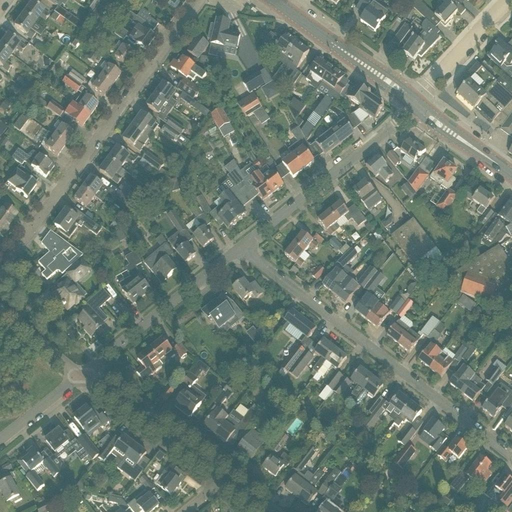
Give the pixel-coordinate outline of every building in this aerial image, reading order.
[(90,14),(98,3),(94,0),(93,0),(86,11),(90,14)] [(363,0),(362,2),(356,10),(363,15),(363,14),(365,15),(365,16),(360,22),(368,28),(368,29),(373,33),(374,32),(375,33),(390,13),(371,0),(363,0)] [(426,20),(427,21),(433,15),(417,0),(413,0),(410,5),(426,20)] [(465,11),(453,0),(441,0),(446,4),(435,17),(445,26),(457,13),(461,16),(465,11)] [(43,11),(39,9),(31,3),(31,4),(23,15),(34,24),(39,17),(45,22),(49,16),(43,11)] [(137,18),(154,30),(158,25),(147,17),(149,15),(142,10),(137,18)] [(30,30),(34,24),(23,15),(14,26),(14,27),(25,35),(32,40),(36,34),(30,30)] [(84,26),(69,15),(65,21),(79,31),(84,26)] [(154,30),(137,18),(132,23),(137,27),(131,36),(119,28),(114,35),(122,42),(125,38),(128,40),(127,41),(134,46),(136,44),(145,51),(154,39),(150,36),(154,30)] [(237,50),(240,37),(227,34),(230,24),(223,22),(223,21),(218,20),(218,21),(217,21),(215,27),(211,26),(208,40),(212,41),(208,56),(216,58),(218,51),(223,52),(224,47),(237,50)] [(422,44),(421,58),(440,39),(437,36),(439,33),(427,21),(426,20),(422,24),(422,25),(422,26),(421,27),(421,28),(421,29),(422,30),(422,31),(423,32),(416,40),(422,44)] [(417,56),(421,58),(422,44),(416,40),(408,34),(412,29),(405,24),(392,43),(399,48),(401,44),(406,48),(402,54),(413,62),(417,56)] [(7,36),(0,45),(0,47),(11,56),(16,50),(21,54),(26,48),(19,43),(19,44),(7,35),(7,36)] [(278,53),(287,59),(299,42),(297,41),(295,43),(286,36),(281,43),(279,41),(280,38),(281,38),(271,35),(272,35),(271,36),(271,35),(267,40),(268,41),(265,45),(272,51),(277,55),(278,53)] [(198,60),(209,46),(198,38),(187,52),(198,60)] [(511,49),(511,51),(500,41),(495,46),(497,48),(488,58),(504,73),(511,80),(511,78),(511,49)] [(299,42),(287,59),(294,64),(293,66),(297,69),(309,53),(298,44),(299,42)] [(126,67),(134,56),(118,44),(114,50),(118,52),(114,58),(126,67)] [(11,56),(0,47),(0,66),(2,67),(1,68),(8,73),(12,66),(6,62),(11,56)] [(99,56),(93,52),(87,60),(93,64),(99,56)] [(203,81),(206,77),(179,57),(171,68),(181,76),(178,80),(183,83),(178,90),(183,94),(193,101),(201,91),(186,80),(188,77),(193,82),(197,76),(203,81)] [(201,57),(199,64),(208,66),(210,59),(201,57)] [(329,77),(334,69),(326,63),(325,64),(320,61),(309,75),(306,80),(311,84),(309,86),(317,91),(328,76),(329,77)] [(100,78),(112,86),(120,75),(104,63),(100,69),(104,72),(100,78)] [(511,87),(501,78),(496,83),(477,65),(460,84),(464,88),(457,95),(474,111),(476,109),(492,124),(494,122),(502,127),(511,113),(511,87)] [(306,143),(345,89),(345,88),(343,91),(337,86),(344,77),(334,69),(329,77),(328,76),(317,91),(326,98),(301,133),(306,143)] [(85,81),(72,71),(68,76),(81,86),(85,81)] [(294,86),(301,76),(295,71),(288,82),(294,86)] [(264,85),(258,75),(243,84),(249,94),(264,85)] [(81,87),(66,77),(62,83),(76,94),(81,87)] [(112,86),(100,78),(95,84),(91,81),(88,86),(103,98),(112,86)] [(260,90),(267,100),(279,93),(272,82),(260,90)] [(32,86),(27,83),(23,88),(28,92),(32,86)] [(10,90),(16,95),(21,89),(14,84),(10,90)] [(175,93),(171,91),(163,85),(155,96),(173,109),(176,105),(171,102),(176,95),(175,93)] [(360,110),(370,97),(371,96),(367,93),(368,92),(361,87),(360,88),(356,85),(352,91),(347,87),(340,97),(345,100),(347,98),(361,108),(359,110),(360,110)] [(77,108),(89,117),(98,106),(82,94),(77,100),(81,103),(77,108)] [(193,101),(183,94),(180,99),(198,113),(200,111),(209,117),(211,114),(193,101)] [(246,119),(262,109),(254,95),(237,105),(246,119)] [(173,109),(155,96),(147,107),(158,115),(159,115),(160,116),(165,109),(164,108),(166,104),(173,109)] [(370,97),(360,110),(374,121),(384,108),(381,106),(382,104),(375,99),(374,101),(370,97)] [(64,111),(51,102),(46,109),(59,118),(64,111)] [(81,128),(89,117),(77,108),(72,104),(63,115),(81,128)] [(296,118),(300,114),(289,106),(287,107),(288,108),(294,121),(296,118)] [(230,124),(227,119),(222,109),(210,116),(219,131),(230,124)] [(351,131),(356,127),(349,118),(338,111),(335,116),(338,119),(342,124),(330,133),(340,146),(342,144),(343,146),(350,140),(349,139),(354,135),(351,131)] [(511,138),(511,113),(502,127),(500,130),(511,138)] [(141,115),(132,127),(143,135),(149,139),(149,140),(154,133),(159,127),(152,122),(142,114),(141,115)] [(349,118),(356,127),(361,124),(353,114),(349,118)] [(12,128),(19,133),(27,121),(21,117),(12,128)] [(166,126),(181,137),(185,131),(166,118),(163,123),(166,126)] [(299,129),(303,123),(296,118),(294,121),(299,129)] [(57,132),(53,137),(65,146),(73,135),(57,123),(53,129),(57,132)] [(181,137),(166,126),(162,132),(177,142),(181,137)] [(145,145),(149,139),(143,135),(132,127),(123,140),(134,148),(134,147),(140,152),(145,146),(145,145)] [(288,150),(293,157),(303,171),(314,163),(303,149),(308,145),(307,143),(306,143),(301,133),(299,129),(291,134),(298,143),(288,150)] [(41,146),(49,151),(57,157),(65,146),(53,137),(48,133),(43,140),(45,141),(41,146)] [(340,146),(330,133),(316,144),(315,143),(309,147),(317,157),(322,153),(325,157),(331,153),(332,154),(339,149),(338,148),(340,146)] [(409,141),(400,153),(408,158),(420,167),(426,159),(422,156),(426,151),(418,145),(416,147),(409,141)] [(109,160),(120,169),(125,162),(131,167),(136,160),(130,156),(129,157),(117,148),(117,149),(109,160)] [(24,163),(45,179),(54,167),(39,156),(34,163),(17,151),(11,159),(21,166),(24,163)] [(142,160),(165,177),(167,174),(161,170),(164,166),(147,153),(142,160)] [(387,157),(393,165),(395,168),(401,164),(392,153),(387,157)] [(303,171),(293,157),(283,165),(293,179),(303,171)] [(385,182),(393,176),(387,168),(377,157),(366,167),(376,178),(379,175),(385,182)] [(116,175),(120,169),(109,160),(100,171),(100,172),(118,185),(122,180),(116,175)] [(251,165),(273,194),(284,186),(273,172),(270,174),(265,167),(262,170),(256,161),(251,165)] [(234,162),(225,169),(230,175),(227,177),(235,187),(240,193),(246,187),(244,180),(234,162)] [(448,191),(450,189),(456,180),(452,178),(457,172),(444,163),(438,171),(436,170),(430,179),(441,187),(440,188),(446,193),(436,208),(445,214),(457,197),(448,191)] [(252,188),(257,194),(263,202),(273,194),(251,165),(250,166),(255,172),(249,176),(255,185),(252,188)] [(418,169),(408,184),(416,194),(429,177),(418,169)] [(36,187),(15,171),(4,186),(14,193),(15,192),(26,200),(36,187)] [(103,195),(107,190),(91,178),(83,189),(95,198),(102,203),(106,197),(103,195)] [(118,191),(132,201),(133,202),(137,196),(130,191),(132,189),(124,183),(118,191)] [(362,212),(367,219),(371,216),(369,213),(381,203),(378,199),(365,183),(360,187),(359,187),(355,190),(355,191),(355,192),(355,191),(354,192),(362,202),(361,203),(366,209),(362,212)] [(402,189),(410,199),(415,195),(407,185),(402,189)] [(132,201),(118,191),(114,187),(110,192),(128,205),(132,201)] [(95,198),(83,189),(74,200),(90,212),(95,206),(90,203),(95,198)] [(242,210),(246,207),(232,190),(223,197),(217,190),(213,193),(223,205),(237,222),(238,222),(239,222),(241,220),(241,219),(246,215),(242,210)] [(486,211),(488,208),(493,200),(480,191),(477,195),(471,191),(466,198),(472,203),(473,202),(481,208),(477,213),(481,216),(485,211),(486,211)] [(208,208),(201,197),(195,200),(202,212),(208,208)] [(348,223),(352,220),(358,228),(366,222),(354,206),(347,212),(340,203),(329,212),(338,223),(344,219),(344,218),(348,223)] [(480,243),(486,247),(490,250),(501,243),(506,236),(511,240),(511,238),(511,206),(508,204),(497,220),(493,217),(476,238),(481,242),(480,243)] [(237,222),(223,205),(210,215),(214,219),(220,227),(224,224),(228,230),(233,225),(235,225),(236,224),(237,222)] [(0,236),(3,238),(9,231),(7,230),(17,216),(5,208),(4,208),(2,206),(0,209),(0,236)] [(190,209),(197,219),(202,216),(195,206),(190,209)] [(55,226),(60,230),(58,232),(69,240),(76,230),(72,227),(74,223),(81,228),(83,226),(97,237),(102,230),(84,216),(81,221),(66,211),(66,212),(64,215),(55,226)] [(186,231),(174,212),(167,216),(180,235),(186,231)] [(331,228),(338,223),(329,212),(318,221),(326,232),(327,231),(331,237),(335,233),(331,228)] [(488,212),(479,223),(484,227),(493,215),(488,212)] [(444,260),(436,249),(413,220),(391,237),(414,266),(416,265),(424,275),(444,260)] [(190,232),(197,241),(203,249),(214,241),(204,229),(204,230),(201,226),(197,230),(195,228),(190,232)] [(62,256),(70,249),(80,260),(84,256),(78,252),(51,232),(50,233),(51,233),(45,240),(41,245),(47,251),(48,250),(50,253),(38,264),(46,272),(42,276),(47,281),(54,275),(57,272),(60,273),(62,275),(73,266),(70,263),(69,264),(62,256)] [(313,242),(310,240),(302,233),(293,244),(304,253),(309,247),(315,251),(318,247),(313,242)] [(463,237),(469,244),(474,239),(468,233),(463,237)] [(187,245),(182,239),(172,247),(179,256),(185,264),(196,256),(187,245)] [(328,244),(337,253),(342,248),(333,239),(328,244)] [(162,284),(177,271),(166,259),(172,254),(166,244),(144,263),(155,276),(162,284)] [(299,259),(304,253),(293,244),(285,256),(295,264),(296,264),(301,268),(304,263),(299,259)] [(495,308),(511,296),(511,266),(511,267),(499,247),(437,287),(460,295),(461,294),(491,305),(490,306),(495,308)] [(343,258),(337,264),(343,270),(357,256),(352,250),(351,251),(343,258)] [(140,280),(142,279),(136,267),(142,264),(136,252),(125,258),(129,266),(125,268),(131,279),(119,286),(123,293),(133,305),(135,304),(136,306),(142,301),(141,299),(150,292),(140,280)] [(81,262),(61,280),(64,284),(53,294),(63,306),(65,308),(68,311),(75,304),(77,305),(83,299),(84,297),(84,295),(81,291),(79,291),(77,292),(72,286),(89,271),(81,262)] [(326,273),(320,267),(311,276),(317,281),(326,273)] [(358,285),(365,290),(377,274),(371,269),(358,285)] [(349,284),(360,273),(357,270),(355,272),(347,279),(346,281),(334,295),(346,304),(353,295),(356,291),(351,287),(348,291),(345,289),(349,284)] [(334,295),(346,281),(347,279),(337,271),(331,278),(330,277),(323,286),(334,295)] [(371,295),(383,279),(377,274),(365,290),(371,295)] [(233,289),(239,297),(243,302),(252,294),(256,299),(262,294),(255,284),(256,284),(255,283),(249,288),(244,281),(233,289)] [(91,336),(103,325),(97,319),(102,314),(97,308),(99,306),(101,308),(111,299),(103,290),(81,309),(84,312),(89,308),(90,310),(79,320),(80,320),(87,328),(85,329),(91,336)] [(374,311),(378,306),(379,304),(368,295),(363,302),(362,302),(355,312),(366,320),(374,311)] [(464,296),(458,304),(471,313),(476,306),(464,296)] [(389,310),(396,316),(405,304),(398,298),(389,310)] [(408,300),(405,304),(396,316),(402,320),(400,323),(398,322),(394,327),(387,336),(398,345),(409,331),(414,325),(404,318),(414,305),(408,300)] [(211,320),(219,331),(227,324),(231,329),(245,318),(233,303),(223,311),(216,302),(210,307),(209,306),(205,311),(202,313),(209,322),(211,320)] [(377,329),(384,321),(385,319),(389,314),(378,306),(374,311),(366,320),(377,329)] [(291,337),(304,321),(292,312),(285,321),(280,327),(285,331),(285,332),(291,337)] [(428,340),(434,331),(440,323),(432,318),(421,333),(419,332),(416,336),(409,331),(398,345),(409,354),(416,345),(420,339),(423,336),(428,340)] [(304,345),(316,330),(304,321),(291,337),(298,342),(299,341),(304,345)] [(253,328),(245,333),(254,346),(262,341),(253,328)] [(261,328),(256,332),(261,338),(266,335),(261,328)] [(441,337),(434,331),(428,340),(434,345),(441,337)] [(175,356),(169,349),(162,341),(150,351),(163,367),(170,361),(169,360),(175,356)] [(326,362),(335,350),(324,342),(315,353),(322,359),(316,366),(317,367),(313,372),(317,374),(326,362)] [(418,361),(430,370),(442,354),(443,352),(437,347),(435,349),(431,345),(418,361)] [(174,350),(181,360),(187,356),(179,346),(174,350)] [(288,375),(289,374),(305,352),(298,347),(281,369),(288,375)] [(461,362),(464,357),(468,352),(463,348),(453,361),(458,365),(461,362)] [(468,352),(462,361),(466,364),(476,351),(472,348),(468,352)] [(338,371),(340,367),(346,359),(335,350),(326,362),(317,374),(323,379),(332,367),(338,371)] [(150,377),(158,370),(163,367),(150,351),(137,361),(143,368),(136,373),(143,382),(150,377)] [(301,375),(313,359),(305,352),(289,374),(296,379),(299,375),(301,375)] [(448,359),(442,354),(430,370),(441,378),(452,364),(448,360),(448,359)] [(486,381),(493,387),(507,368),(497,361),(493,367),(496,369),(491,375),(486,381)] [(462,394),(475,377),(463,368),(457,376),(450,385),(462,394)] [(351,382),(358,387),(352,395),(356,399),(363,390),(372,378),(361,370),(360,370),(351,382)] [(332,392),(343,378),(335,372),(324,386),(332,392)] [(190,374),(182,385),(190,390),(192,387),(197,380),(190,374)] [(478,379),(475,377),(462,394),(474,403),(486,388),(481,384),(482,382),(478,379)] [(343,378),(332,392),(340,398),(351,384),(343,378)] [(382,387),(372,378),(363,390),(356,399),(351,406),(353,407),(355,407),(357,407),(359,406),(361,404),(368,394),(374,399),(383,387),(382,386),(382,387)] [(160,399),(165,403),(174,392),(168,387),(160,399)] [(182,398),(176,406),(191,418),(197,410),(201,404),(200,404),(206,397),(200,393),(192,387),(190,390),(187,393),(186,393),(182,398)] [(508,409),(511,403),(511,392),(509,396),(507,399),(496,390),(489,399),(490,400),(482,410),(494,419),(502,408),(501,408),(503,405),(508,409)] [(220,412),(220,409),(226,400),(227,401),(229,400),(221,394),(206,414),(211,418),(204,427),(205,428),(210,432),(215,436),(224,424),(229,418),(220,412)] [(410,404),(399,395),(390,407),(396,412),(390,419),(395,423),(401,416),(410,404)] [(372,416),(383,401),(378,398),(367,412),(372,416)] [(383,401),(372,416),(360,431),(367,436),(379,420),(378,419),(389,406),(383,401)] [(410,404),(401,416),(395,423),(394,425),(398,428),(402,423),(404,424),(407,420),(412,424),(421,412),(410,404)] [(88,437),(100,427),(101,429),(108,423),(102,415),(99,417),(95,413),(92,416),(87,409),(86,409),(75,419),(74,419),(88,437)] [(246,430),(250,423),(257,414),(251,409),(244,419),(234,412),(229,418),(224,424),(215,436),(220,440),(220,439),(225,443),(226,444),(234,434),(240,438),(246,430)] [(427,429),(424,433),(434,441),(429,448),(436,453),(447,439),(440,435),(444,430),(433,421),(427,429)] [(398,443),(405,448),(407,446),(416,433),(409,428),(398,443)] [(88,455),(77,442),(75,440),(70,445),(59,431),(46,442),(55,453),(58,457),(65,451),(69,455),(75,450),(82,460),(88,455)] [(247,439),(244,443),(238,451),(239,451),(244,455),(251,459),(251,460),(260,448),(266,440),(253,431),(247,439)] [(277,454),(289,439),(283,434),(271,450),(277,454)] [(85,436),(77,442),(88,455),(93,462),(100,455),(85,436)] [(122,462),(126,458),(135,446),(130,442),(125,439),(125,438),(124,438),(115,449),(114,449),(114,448),(109,445),(98,459),(104,464),(111,455),(117,459),(113,463),(118,467),(122,462)] [(459,460),(462,456),(468,448),(457,440),(448,451),(443,447),(436,456),(446,463),(452,455),(459,460)] [(140,450),(135,446),(126,458),(136,466),(146,455),(145,454),(140,450)] [(407,446),(405,448),(393,463),(402,470),(415,452),(407,446)] [(310,447),(299,461),(300,462),(294,470),(300,475),(317,453),(310,447)] [(42,464),(43,463),(32,450),(17,462),(25,472),(28,476),(26,478),(37,492),(44,486),(34,472),(39,468),(43,465),(42,464)] [(281,475),(292,460),(284,454),(281,459),(275,454),(272,458),(263,469),(275,478),(279,473),(281,475)] [(457,494),(469,480),(480,488),(491,474),(488,472),(491,467),(480,458),(467,476),(463,473),(450,488),(457,494)] [(42,464),(43,465),(54,478),(60,474),(48,459),(43,463),(42,464)] [(163,476),(157,485),(162,489),(161,489),(171,497),(172,496),(173,497),(177,492),(175,491),(181,484),(176,480),(181,474),(171,467),(169,469),(168,469),(163,476)] [(389,468),(381,479),(390,486),(398,476),(389,468)] [(312,491),(325,475),(319,470),(313,477),(297,499),(302,502),(307,506),(308,507),(317,495),(312,491)] [(324,498),(333,486),(341,474),(335,470),(318,493),(324,498)] [(21,500),(11,480),(15,478),(13,474),(12,473),(8,475),(8,474),(0,478),(0,487),(5,497),(4,497),(7,503),(9,502),(12,507),(22,501),(22,500),(21,500)] [(297,499),(313,477),(308,473),(301,483),(295,478),(286,490),(287,491),(292,494),(292,495),(297,499)] [(142,474),(138,478),(150,493),(154,489),(142,474)] [(497,477),(484,494),(492,501),(492,500),(496,503),(502,494),(505,495),(503,498),(511,504),(511,501),(511,482),(504,476),(501,481),(497,477)] [(333,486),(324,498),(329,502),(338,490),(333,486)] [(75,493),(74,509),(82,503),(75,493)] [(152,511),(159,507),(150,496),(139,505),(135,500),(128,507),(132,511),(152,511)] [(328,507),(323,511),(337,511),(343,504),(333,497),(327,506),(328,507)] [(125,511),(129,509),(123,501),(122,500),(110,498),(109,503),(117,505),(121,510),(119,511),(125,511)]
